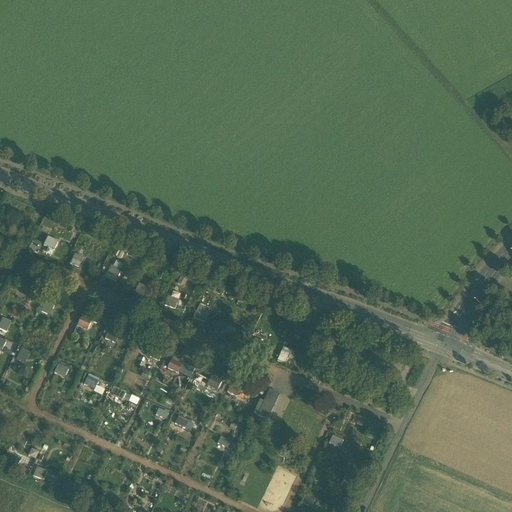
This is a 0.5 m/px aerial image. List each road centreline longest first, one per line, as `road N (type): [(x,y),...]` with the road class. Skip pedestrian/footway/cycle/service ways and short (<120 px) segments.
road 1 (tertiary): [(0,174),(441,345)]
road 2 (tertiary): [(441,345),(511,245)]
